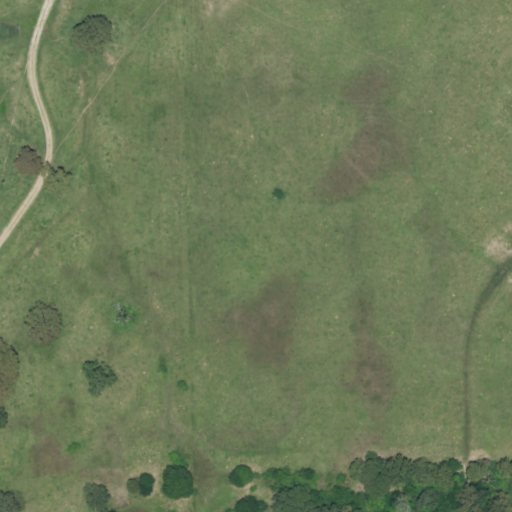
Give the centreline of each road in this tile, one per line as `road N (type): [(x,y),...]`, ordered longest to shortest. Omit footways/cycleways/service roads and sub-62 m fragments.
road 1 (residential): [(45,118),(441,116)]
road 2 (residential): [(0,283),(44,165),(46,0)]
